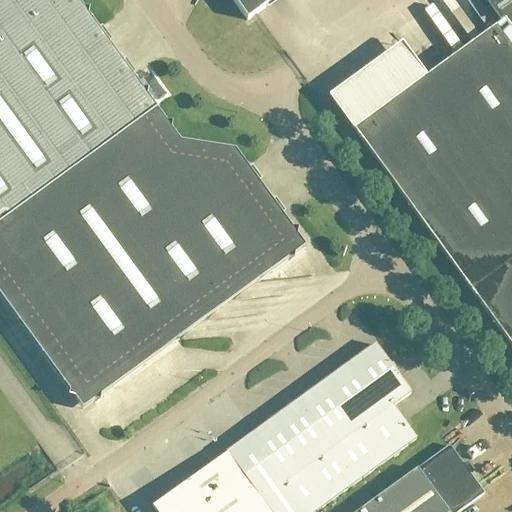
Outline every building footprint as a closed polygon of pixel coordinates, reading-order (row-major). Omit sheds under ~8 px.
[(0,0),(0,300),(82,412),(255,285),(142,130),(172,135),(161,119),(155,112),(73,0),(0,0)] [(229,0),(245,22),(276,0),(229,0)] [(357,80),(330,100),(353,132),(352,132),(511,350),(511,0),(482,0),(496,18),(497,18),(501,24),(425,79),(380,112),(357,80)] [(142,130),(255,285),(304,250),(233,153),(179,145),(172,135),(142,130)] [(316,511),(414,441),(390,409),(408,395),(373,347),(224,456),(224,455),(149,509),(151,511),(316,511)] [(460,511),(482,496),(447,448),(415,472),(401,482),(359,511),(460,511)]
